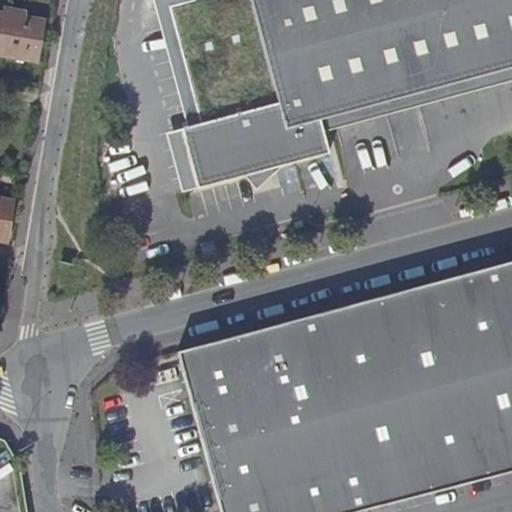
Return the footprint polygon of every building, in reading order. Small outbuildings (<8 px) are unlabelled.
[(511,76),(511,0),(241,0),(245,10),(269,96),(275,115),(181,143),(198,202),(244,189),(264,184),(283,178),(327,165),(321,143),(319,132),(511,76)] [(511,76),(319,132),(321,143),(511,88),(511,0),(229,0),(230,2),(245,10),(241,0),(511,0),(511,76)] [(44,23),(0,15),(0,57),(37,64),(44,23)] [(264,184),(244,189),(256,202),(283,178),(264,184)] [(12,201),(0,199),(0,242),(7,243),(12,201)] [(220,511),(365,511),(482,481),(511,472),(511,270),(490,277),(451,288),(406,301),(364,313),(327,323),(290,334),(251,345),(218,355),(178,366),(220,511)]
